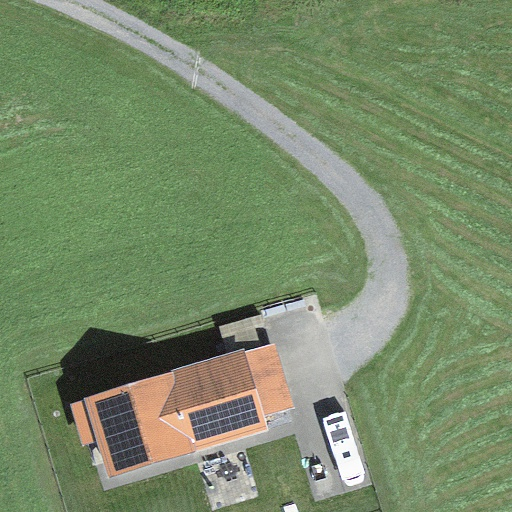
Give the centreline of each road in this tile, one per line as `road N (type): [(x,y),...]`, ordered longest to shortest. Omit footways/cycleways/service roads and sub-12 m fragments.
road 1 (track): [(52,0),(144,40),(326,165),(381,233),(387,287),(363,325),(308,363)]
road 2 (track): [(511,136),(213,0)]
